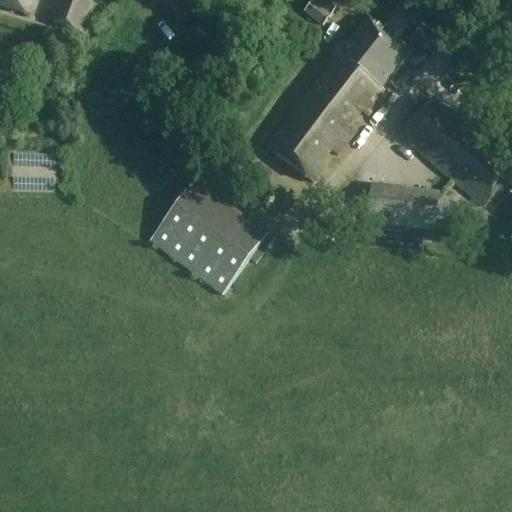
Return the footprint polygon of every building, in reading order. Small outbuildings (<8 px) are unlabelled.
[(0,0),(0,8),(32,17),(37,0),(0,0)] [(97,7),(80,0),(54,0),(46,22),(86,38),(97,7)] [(332,0),(315,0),(305,14),(322,28),(339,5),(332,0)] [(382,91),(411,53),(370,21),(340,58),(267,150),(313,185),(326,167),(320,162),(327,152),(337,157),(357,132),(348,125),(358,112),(367,118),(386,94),(382,91)] [(433,102),(401,137),(484,209),(511,177),(511,165),(475,135),(468,142),(458,134),(464,125),(449,112),(447,114),(433,102)] [(60,168),(60,154),(18,154),(18,167),(60,168)] [(19,176),(18,190),(59,190),(59,177),(19,176)] [(148,241),(221,295),(267,234),(194,180),(148,241)] [(368,224),(434,233),(439,195),(373,186),(368,224)]
